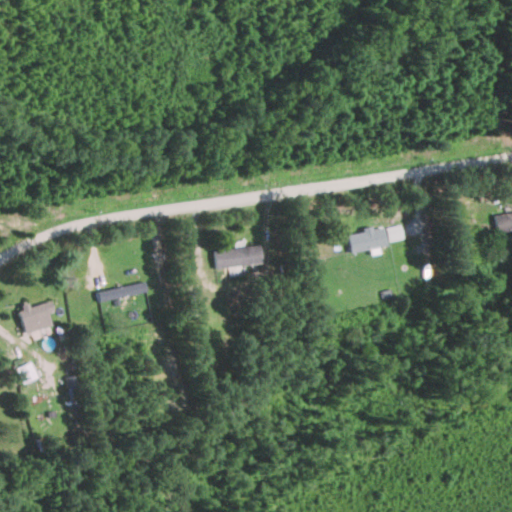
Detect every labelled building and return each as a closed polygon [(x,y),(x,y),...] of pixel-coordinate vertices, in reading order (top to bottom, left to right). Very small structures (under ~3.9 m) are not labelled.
[(494,230),(511,228),(511,210),(492,212),(494,230)] [(345,233),(348,251),(384,245),(381,224),(361,228),(361,230),(345,233)] [(384,226),(387,240),(401,238),(399,224),(384,226)] [(211,248),(213,267),(232,265),(233,273),(242,272),(241,264),(259,262),(257,243),(241,245),(211,248)] [(97,300),(145,290),(142,280),(94,290),(97,300)] [(15,308),(23,332),(50,324),(45,309),(51,307),(48,298),(15,308)] [(14,366),(20,383),(36,377),(30,360),(14,366)]
